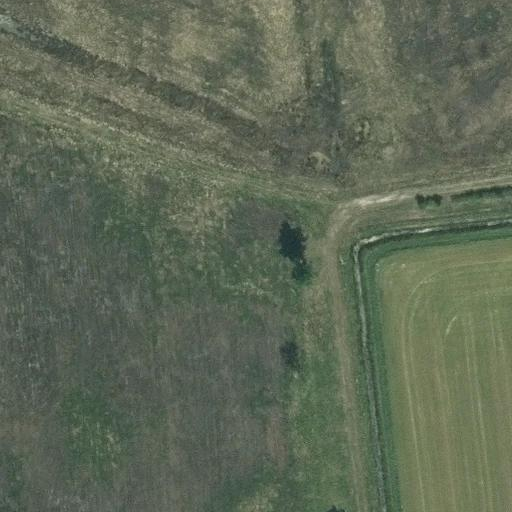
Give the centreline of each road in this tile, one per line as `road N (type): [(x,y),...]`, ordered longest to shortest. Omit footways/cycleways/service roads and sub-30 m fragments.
road 1 (track): [(511,176),(343,206),(335,223),(367,511)]
road 2 (track): [(511,205),(370,224),(335,240)]
